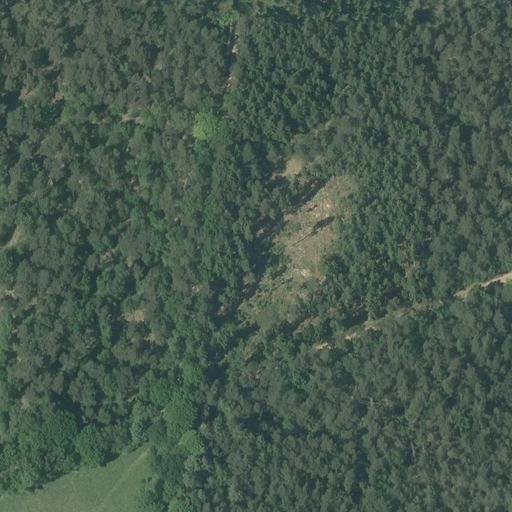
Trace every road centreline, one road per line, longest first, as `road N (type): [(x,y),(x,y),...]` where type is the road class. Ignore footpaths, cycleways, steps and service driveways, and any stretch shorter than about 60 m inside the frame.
road 1 (track): [(183,402),(242,0)]
road 2 (track): [(183,402),(511,274)]
road 3 (track): [(183,402),(0,477)]
